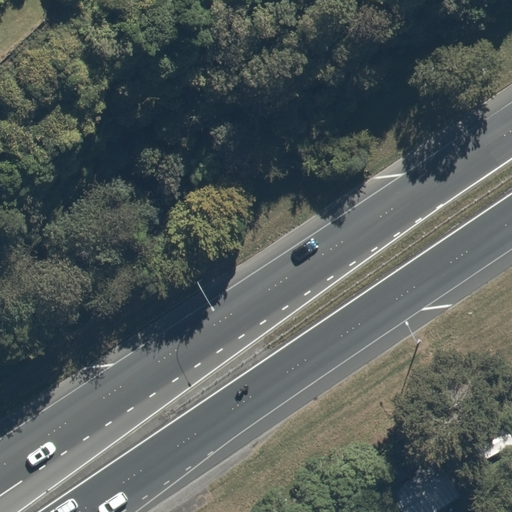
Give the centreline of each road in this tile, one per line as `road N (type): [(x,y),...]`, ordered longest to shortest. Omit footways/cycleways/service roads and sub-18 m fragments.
road 1 (trunk): [(0,474),(511,128)]
road 2 (trunk): [(511,221),(79,511)]
